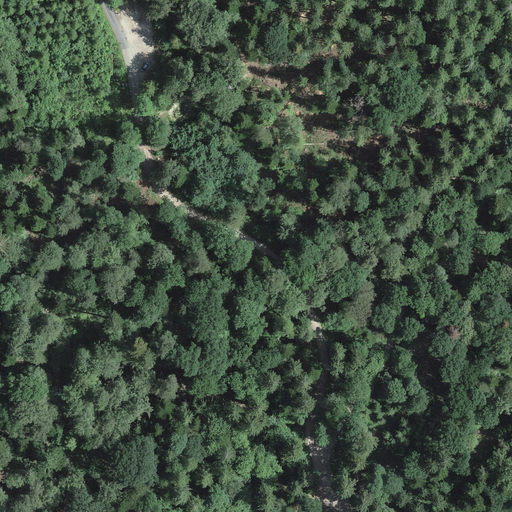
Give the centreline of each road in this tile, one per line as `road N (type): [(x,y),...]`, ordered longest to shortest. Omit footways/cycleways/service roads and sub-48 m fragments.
road 1 (track): [(351,511),(319,466),(312,440),(323,352),(299,289),(256,243),(178,206),(156,185),(120,36)]
road 2 (track): [(511,119),(490,155),(445,194),(411,256),(398,347),(352,421),(316,456)]
